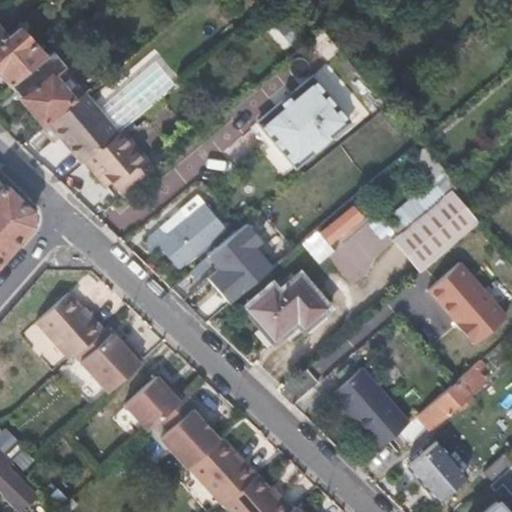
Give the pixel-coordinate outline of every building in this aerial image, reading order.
[(0,39),(0,71),(9,82),(39,57),(42,55),(39,51),(17,25),(5,36),(0,39)] [(39,57),(9,82),(45,123),(46,121),(74,98),(39,57)] [(313,75),(260,121),(296,164),(349,120),(313,75)] [(69,147),(81,161),(84,158),(118,130),(84,90),(74,98),(46,121),(59,135),(62,133),(72,145),(69,147)] [(105,174),(122,194),(145,175),(137,166),(147,158),(122,127),(118,130),(84,158),(101,178),(105,174)] [(395,238),(422,268),(480,218),(451,177),(442,165),(429,149),(413,163),(429,182),(401,205),(406,212),(402,216),(409,224),(395,238)] [(442,165),(451,177),(462,168),(451,156),(442,165)] [(0,178),(0,258),(32,223),(31,208),(0,178)] [(161,225),(143,240),(151,250),(161,242),(179,264),(225,226),(206,203),(168,234),(161,225)] [(352,205),(322,231),(330,241),(360,216),(352,205)] [(220,243),(189,269),(214,299),(245,273),(220,243)] [(437,287),(484,342),(511,317),(511,310),(467,260),(437,287)] [(272,279),(242,306),(258,324),(273,342),(296,322),(303,329),(304,328),(304,327),(324,309),(326,307),(328,308),(331,306),(300,270),(277,288),(272,282),(274,281),(272,279)] [(36,318),(70,355),(75,351),(104,325),(92,311),(90,312),(68,288),(36,318)] [(104,325),(75,351),(107,389),(144,357),(133,345),(130,348),(107,322),(104,325)] [(424,405),(427,409),(436,419),(481,381),(473,372),(481,365),(477,359),(424,405)] [(378,445),(408,419),(361,364),(331,390),(378,445)] [(125,401),(148,427),(159,417),(184,394),(173,382),(169,386),(157,373),(125,401)] [(160,435),(188,466),(190,465),(221,437),(193,406),(197,402),(187,391),(184,394),(159,417),(169,427),(160,435)] [(224,500),(256,471),(245,459),(244,460),(222,436),(221,437),(190,465),(222,502),(224,500)] [(436,440),(408,464),(436,498),(465,474),(436,440)] [(0,487),(21,508),(36,492),(7,464),(12,459),(0,447),(0,487)] [(483,468),(493,479),(497,476),(511,462),(511,459),(504,451),(483,468)] [(493,479),(489,483),(494,489),(503,482),(511,492),(511,462),(497,476),(493,479)] [(233,511),(286,511),(293,507),(281,493),(279,495),(257,470),(256,471),(224,500),(233,511)] [(506,511),(496,500),(481,511),(506,511)] [(286,511),(303,511),(296,503),(293,507),(286,511)]
